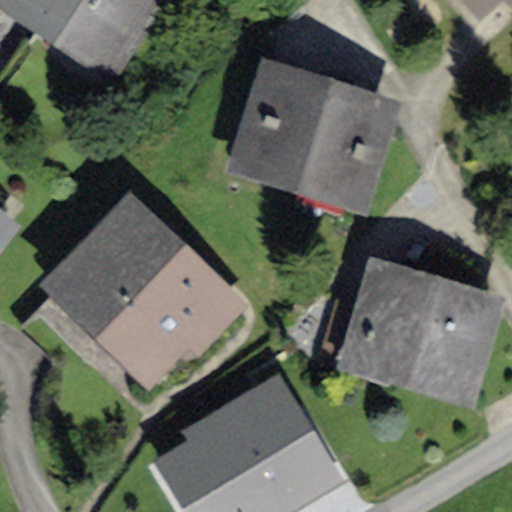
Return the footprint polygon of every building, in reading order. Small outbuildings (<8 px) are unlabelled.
[(16,0),(46,19),(58,0),(16,0)] [(58,0),(46,19),(107,59),(145,0),(58,0)] [(277,82),(252,161),(352,193),(377,114),(277,82)] [(132,214),(60,289),(103,330),(175,255),(132,214)] [(175,255),(103,330),(147,371),(188,328),(198,337),(228,306),(175,255)] [(486,311),(381,280),(358,360),(463,391),(486,311)] [(257,511),(260,511),(314,483),(293,445),(304,439),(294,419),(283,425),(269,401),(213,431),(257,511)]
